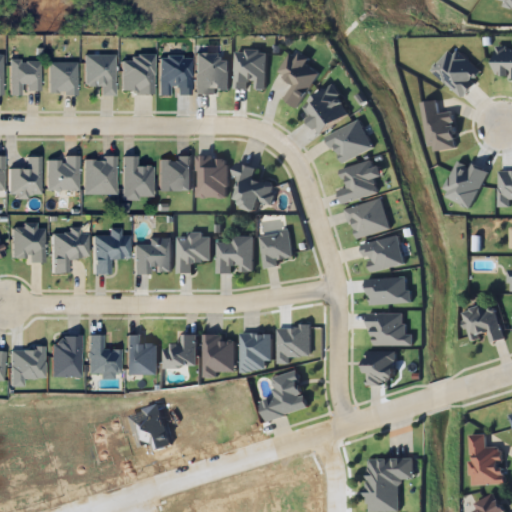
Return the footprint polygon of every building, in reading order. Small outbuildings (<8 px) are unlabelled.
[(494,46),(511,47),(511,80),(492,80),(494,46)] [(319,73),(306,66),(310,60),(300,54),(297,58),(289,53),(277,73),(293,83),(283,99),(298,108),(319,73)] [(83,86),(100,86),(100,95),(113,95),(113,54),(83,54),(83,86)] [(39,60),(9,60),(9,93),(39,93),(39,60)] [(76,93),(76,62),(48,62),(48,93),(76,93)] [(302,107),(320,135),(352,114),(334,86),(302,107)] [(458,148),(453,113),(439,115),(437,101),(422,103),(429,152),(458,148)] [(327,136),(341,165),(374,150),(360,121),(327,136)] [(122,198),(152,198),(152,166),(135,166),(135,156),(122,156),(122,198)] [(39,157),(26,157),(26,168),(8,168),(8,193),(39,193),(39,157)] [(47,157),(47,189),(77,189),(77,157),(47,157)] [(114,194),(114,157),(83,157),(83,194),(114,194)] [(189,190),(189,157),(159,157),(159,190),(189,190)] [(196,198),(227,198),(227,157),(196,157),(196,198)] [(339,191),(343,204),(379,194),(375,180),(383,177),(380,166),(374,167),(372,161),(342,169),(348,188),(339,191)] [(256,168),(238,164),(235,179),(241,180),(237,206),(259,210),(260,203),(271,205),(274,184),(253,181),(256,168)] [(346,209),(355,239),(390,229),(382,199),(346,209)] [(12,260),(44,260),(44,224),(12,224),(12,260)] [(109,234),(93,235),(94,274),(109,273),(109,258),(129,258),(128,235),(120,235),(120,228),(109,228),(109,234)] [(88,257),(88,232),(78,233),(78,230),(51,230),(51,273),(67,273),(67,257),(88,257)] [(231,236),(231,242),(217,242),(216,272),(253,273),(253,236),(231,236)] [(135,244),(135,273),(151,273),(151,271),(171,271),(171,238),(149,238),(149,244),(135,244)] [(462,314),(471,341),(488,335),(491,344),(504,339),(492,304),(462,314)] [(87,373),(99,373),(99,377),(119,377),(119,349),(102,349),(102,335),(88,334),(87,373)] [(127,374),(156,374),(156,344),(140,344),(140,334),(127,334),(127,374)] [(240,334),(240,371),(272,371),(272,334),(240,334)] [(196,335),(182,335),(182,347),(164,347),(164,367),(196,367),(196,335)] [(223,335),(203,335),(203,376),(234,376),(234,341),(223,341),(223,335)] [(396,352),(368,352),(368,385),(396,385),(396,352)] [(254,380),(296,370),(304,406),(262,416),(254,380)] [(469,436),(472,486),(504,484),(501,448),(486,449),(485,435),(469,436)] [(399,511),(399,479),(415,479),(415,459),(368,459),(368,511),(399,511)] [(505,511),(496,493),(474,504),(477,510),(472,511),(505,511)]
